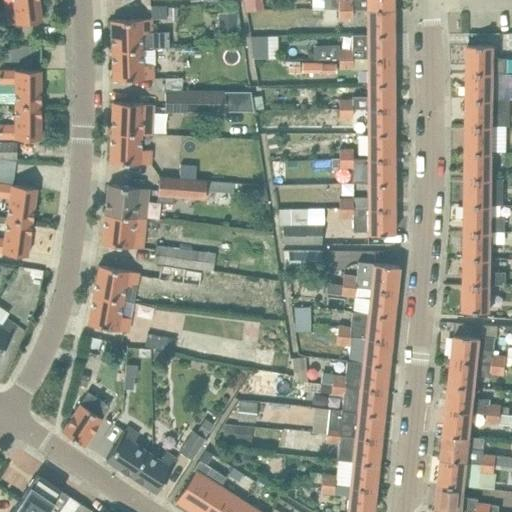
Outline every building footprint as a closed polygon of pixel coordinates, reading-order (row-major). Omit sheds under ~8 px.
[(13,0),(14,9),(0,11),(0,23),(16,22),(40,20),(38,0),(13,0)] [(244,0),(246,11),(264,9),(262,0),(244,0)] [(311,0),(312,9),(322,9),(338,9),(350,9),(350,0),(311,0)] [(350,0),(350,9),(366,9),(393,9),(392,0),(350,0)] [(350,9),(338,9),(338,19),(350,19),(350,9)] [(393,9),(366,9),(366,33),(385,33),(393,33),(393,9)] [(219,18),(219,28),(221,28),(221,33),(235,33),(234,12),(220,13),(220,18),(219,18)] [(110,19),(111,49),(122,49),(141,48),(141,49),(152,48),(152,31),(151,18),(130,19),(110,19)] [(351,34),(351,48),(352,48),(352,58),(366,58),(393,58),(393,33),(385,33),(366,33),(366,34),(355,34),(351,34)] [(251,35),(252,57),(277,56),(276,34),(251,35)] [(507,57),(493,57),(493,45),(467,44),(467,71),(507,71),(507,57)] [(314,45),(314,48),(314,58),(322,58),(338,58),(338,48),(338,45),(314,45)] [(122,49),(111,49),(112,79),(121,79),(132,78),(154,78),(153,64),(142,65),(141,49),(141,48),(122,49)] [(352,58),(352,48),(351,48),(338,48),(338,58),(352,58)] [(301,72),(336,72),(335,62),(322,63),(322,58),(314,58),(305,58),(305,60),(291,60),(291,65),(288,65),(288,72),(301,72)] [(352,58),(338,58),(338,68),(366,68),(366,83),(385,83),(393,83),(393,58),(366,58),(352,58)] [(0,69),(0,89),(14,90),(14,103),(40,104),(40,69),(0,69)] [(506,87),(507,71),(467,71),(466,97),(493,98),(493,86),(506,87)] [(158,91),(182,90),(181,76),(157,77),(158,91)] [(352,98),(339,98),(339,108),(352,108),(366,108),(385,108),(393,108),(393,83),(385,83),(366,83),(366,95),(352,95),(352,98)] [(253,111),(250,91),(224,91),(224,111),(253,111)] [(165,93),(165,110),(200,111),(200,94),(165,93)] [(509,125),(509,98),(493,98),(466,97),(466,124),(492,124),(492,125),(509,125)] [(152,134),(153,103),(112,101),(111,131),(140,133),(152,134)] [(0,104),(0,137),(13,138),(40,138),(40,104),(14,103),(14,125),(0,125),(0,114),(8,114),(7,105),(0,104)] [(352,108),(339,108),(339,118),(352,118),(352,108)] [(385,108),(366,108),(367,133),(385,133),(393,133),(393,108),(385,108)] [(257,134),(284,133),(283,110),(254,111),(257,134)] [(492,125),(492,124),(466,124),(466,150),(492,151),(492,125)] [(140,133),(111,131),(109,161),(150,163),(151,149),(139,149),(140,133)] [(385,133),(367,133),(367,158),(386,158),(393,157),(393,133),(385,133)] [(0,159),(16,160),(17,142),(0,141),(0,159)] [(338,158),(353,157),(353,148),(339,147),(338,158)] [(491,177),(492,151),(466,150),(465,177),(491,177)] [(353,168),(353,157),(338,158),(339,168),(353,168)] [(367,158),(353,158),(353,168),(353,183),(367,183),(386,182),(393,182),(393,157),(386,158),(367,158)] [(0,195),(9,197),(6,218),(31,221),(36,187),(14,184),(16,160),(0,159),(0,195)] [(180,165),(179,177),(194,179),(195,166),(180,165)] [(159,175),(157,201),(173,202),(173,196),(204,199),(205,191),(234,193),(235,182),(206,181),(206,180),(194,179),(179,177),(159,175)] [(491,204),(491,177),(465,177),(465,204),(491,204)] [(339,197),(339,207),(386,207),(393,207),(393,182),(386,182),(367,183),(367,196),(353,196),(353,197),(339,197)] [(147,202),(149,188),(108,183),(104,214),(146,219),(147,202)] [(491,216),(491,204),(465,204),(464,231),(490,232),(504,232),(505,217),(491,216)] [(304,207),(279,207),(280,222),(304,221),(304,207)] [(339,207),(339,217),(352,217),(352,231),(367,231),(367,232),(373,232),(393,232),(393,207),(386,207),(339,207)] [(146,219),(104,214),(101,242),(142,247),(146,219)] [(6,218),(3,238),(0,237),(0,251),(27,255),(31,221),(6,218)] [(321,243),(321,224),(282,223),(282,242),(321,243)] [(490,245),(490,232),(464,231),(464,257),(490,258),(490,245)] [(295,248),(295,243),(284,244),(285,267),(322,266),(321,247),(295,248)] [(212,271),(215,252),(156,244),(153,262),(212,271)] [(490,271),(490,258),(464,257),(464,284),(489,284),(505,284),(505,272),(490,271)] [(344,275),(343,284),(389,289),(396,290),(398,265),(358,261),(356,276),(344,275)] [(199,285),(201,271),(161,264),(158,279),(199,285)] [(136,286),(138,272),(98,265),(93,294),(122,299),(133,301),(136,286)] [(327,283),(326,292),(341,294),(341,295),(368,298),(367,312),(386,314),(393,315),(396,290),(389,289),(343,284),(327,283)] [(489,284),(464,284),(463,310),(489,310),(489,284)] [(122,299),(93,294),(88,323),(119,328),(128,330),(130,318),(119,316),(122,299)] [(139,302),(136,319),(182,329),(186,312),(139,302)] [(310,329),(309,306),(294,306),(296,330),(310,329)] [(338,324),(337,334),(350,335),(350,336),(364,337),(383,339),(391,339),(393,315),(386,314),(367,312),(352,310),(350,325),(338,324)] [(5,318),(0,325),(0,350),(17,325),(5,318)] [(454,334),(451,359),(460,360),(493,363),(507,365),(511,365),(511,355),(494,353),(496,325),(472,323),(456,322),(455,334),(454,334)] [(147,333),(145,346),(171,350),(174,338),(147,333)] [(337,334),(336,344),(349,346),(350,336),(350,335),(337,334)] [(364,337),(361,361),(381,363),(388,364),(391,339),(383,339),(364,337)] [(218,341),(216,357),(233,360),(236,344),(218,341)] [(195,349),(194,356),(208,359),(210,351),(195,349)] [(451,359),(449,383),(457,384),(475,386),(476,374),(491,376),(492,373),(493,363),(460,360),(451,359)] [(346,360),(345,374),(344,385),(378,388),(385,389),(388,364),(381,363),(361,361),(346,360)] [(493,363),(492,373),(506,374),(507,365),(493,363)] [(323,372),(322,382),(331,383),(344,385),(345,374),(323,372)] [(125,375),(124,389),(134,389),(135,377),(135,376),(125,375)] [(322,382),(321,392),(330,393),(343,395),(344,385),(331,383),(322,382)] [(449,383),(446,408),(455,409),(472,411),(487,413),(487,412),(508,415),(509,414),(509,407),(501,406),(501,404),(488,403),(489,398),(474,397),(475,386),(457,384),(449,383)] [(343,395),(341,409),(356,411),(376,413),(383,414),(385,389),(378,388),(344,385),(343,395)] [(84,444),(109,405),(87,391),(62,430),(84,444)] [(238,401),(238,418),(312,419),(312,402),(238,401)] [(314,405),(312,430),(326,431),(328,406),(314,405)] [(328,422),(326,433),(339,434),(354,436),(373,438),(380,439),(383,414),(376,413),(356,411),(341,409),(329,408),(328,422)] [(446,408),(443,433),(452,434),(470,436),(472,411),(455,409),(446,408)] [(486,422),(499,423),(511,424),(511,414),(509,414),(508,415),(487,412),(487,413),(486,422)] [(234,425),(233,439),(251,441),(252,426),(234,425)] [(152,443),(126,426),(105,459),(130,475),(148,449),(152,443)] [(192,429),(179,450),(192,459),(205,438),(192,429)] [(326,441),(325,443),(338,444),(339,434),(326,433),(326,441)] [(443,433),(441,458),(449,459),(480,462),(495,464),(511,466),(511,457),(484,454),(485,450),(469,448),(470,436),(452,434),(443,433)] [(338,444),(336,459),(344,460),(351,461),(361,462),(370,463),(378,463),(380,439),(373,438),(354,436),(339,434),(338,444)] [(165,452),(161,458),(148,449),(130,475),(156,492),(177,459),(165,452)] [(212,454),(205,450),(199,460),(206,464),(212,454)] [(441,458),(438,483),(447,484),(464,485),(478,487),(479,472),(480,462),(449,459),(441,458)] [(351,461),(348,485),(368,487),(375,488),(378,463),(370,463),(361,462),(351,461)] [(480,462),(479,472),(494,473),(494,472),(495,464),(480,462)] [(236,484),(242,473),(232,467),(225,478),(236,484)] [(195,472),(177,500),(192,510),(193,508),(200,511),(202,511),(219,487),(195,472)] [(321,483),(335,484),(336,474),(322,472),(321,483)] [(46,511),(53,502),(61,507),(69,496),(36,474),(20,499),(39,511),(46,511)] [(335,484),(321,483),(320,492),(334,494),(335,484)] [(438,483),(436,508),(461,510),(477,511),(479,511),(499,511),(500,505),(491,503),(478,502),(478,498),(463,496),(464,485),(447,484),(438,483)] [(372,511),(375,488),(368,487),(348,485),(346,510),(362,511),(372,511)] [(236,511),(243,502),(219,487),(202,511),(236,511)] [(39,511),(20,499),(11,511),(39,511)] [(88,511),(90,509),(78,502),(71,511),(88,511)] [(257,511),(243,502),(236,511),(257,511)]
